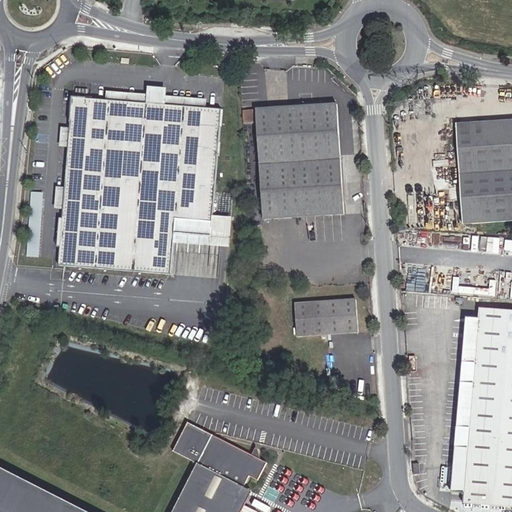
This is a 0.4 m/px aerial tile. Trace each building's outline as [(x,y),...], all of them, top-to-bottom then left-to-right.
[(164,106),(165,94),(146,92),(145,105),(162,106),(164,106)] [(212,221),(221,111),(164,106),(162,106),(145,105),(73,99),(63,219),(60,219),(58,246),(61,246),(59,266),(174,274),(177,233),(178,218),(212,221)] [(257,123),(264,221),(345,215),(337,105),(244,111),(245,124),(257,123)] [(351,115),(359,115),(358,107),(351,108),(351,115)] [(511,122),(455,127),(463,225),(511,221),(511,122)] [(36,155),(31,216),(40,217),(45,156),(36,155)] [(211,235),(212,221),(178,218),(177,233),(211,235)] [(498,251),(500,238),(476,235),(475,249),(498,251)] [(360,332),(357,300),(297,304),(300,337),(360,332)] [(511,504),(511,310),(481,308),(481,317),(464,316),(461,362),(478,363),(476,383),(460,381),(457,426),(473,427),(472,448),(455,447),(452,490),(468,491),(468,501),(511,504)] [(231,511),(249,478),(258,482),(266,464),(187,424),(175,449),(200,461),(173,511),(82,511),(0,470),(0,511),(231,511)]
